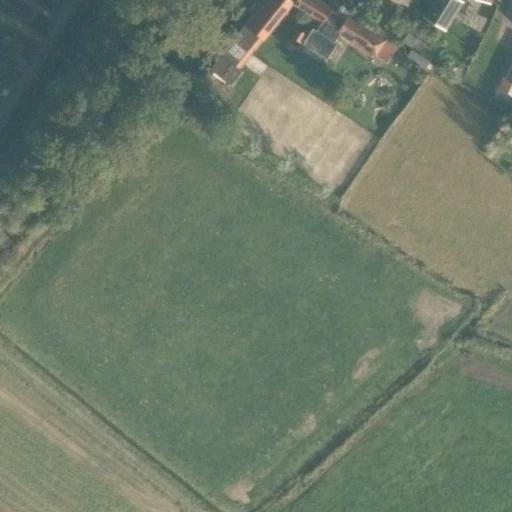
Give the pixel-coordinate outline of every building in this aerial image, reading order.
[(263,40),(293,3),(288,0),(263,0),(244,24),(263,40)] [(317,0),(296,0),(294,4),(321,21),(316,31),(333,42),(339,33),(374,56),(384,40),(347,17),(331,9),(331,8),(317,0)] [(458,0),(457,0),(433,0),(423,16),(441,28),(458,0)] [(261,40),(244,25),(221,53),(238,68),(261,40)] [(333,42),(316,31),(312,29),(302,44),(326,59),(336,44),(333,42)] [(418,38),(409,32),(403,41),(412,47),(418,38)] [(384,40),(374,56),(386,64),(396,48),(384,40)] [(242,72),(221,55),(210,68),(231,85),(242,72)] [(430,60),(424,57),(420,63),(426,67),(430,60)] [(496,89),(511,96),(511,62),(504,79),(502,78),(496,89)] [(209,71),(200,81),(207,87),(216,78),(209,71)]
